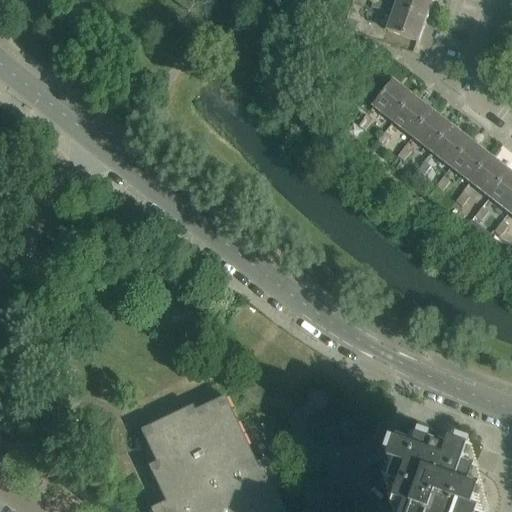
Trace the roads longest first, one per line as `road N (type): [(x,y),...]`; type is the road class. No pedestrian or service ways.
road 1 (residential): [(511,411),(445,387),(307,308),(94,140)]
road 2 (residential): [(0,254),(94,140)]
road 3 (residential): [(511,121),(475,88),(504,0)]
road 4 (residential): [(94,140),(0,65)]
